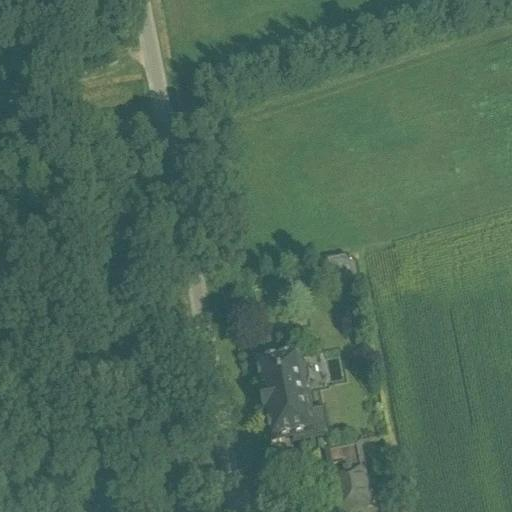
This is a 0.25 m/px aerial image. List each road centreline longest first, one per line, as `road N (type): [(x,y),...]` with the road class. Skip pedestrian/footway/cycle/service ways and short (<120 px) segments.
road 1 (unclassified): [(237,511),(137,0)]
road 2 (track): [(0,459),(160,511)]
road 3 (track): [(0,120),(156,85)]
